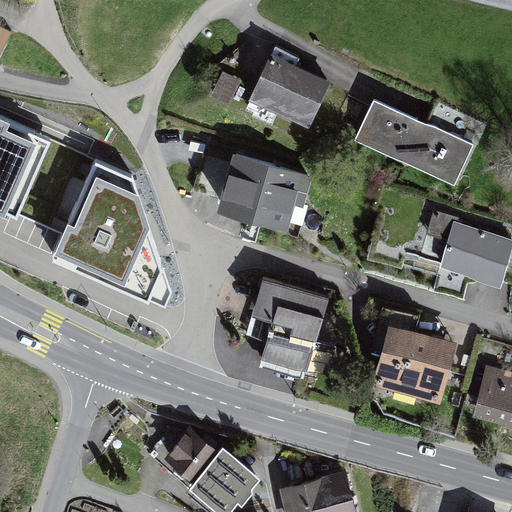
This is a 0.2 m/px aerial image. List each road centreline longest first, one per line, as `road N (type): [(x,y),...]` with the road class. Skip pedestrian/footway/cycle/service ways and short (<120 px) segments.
road 1 (tertiary): [(511,483),(180,388)]
road 2 (residential): [(511,327),(234,252),(194,260)]
road 3 (residential): [(226,0),(182,41),(141,131)]
road 4 (residential): [(53,511),(102,361)]
road 5 (residential): [(194,260),(141,131)]
road 6 (residential): [(180,388),(202,303),(194,260)]
